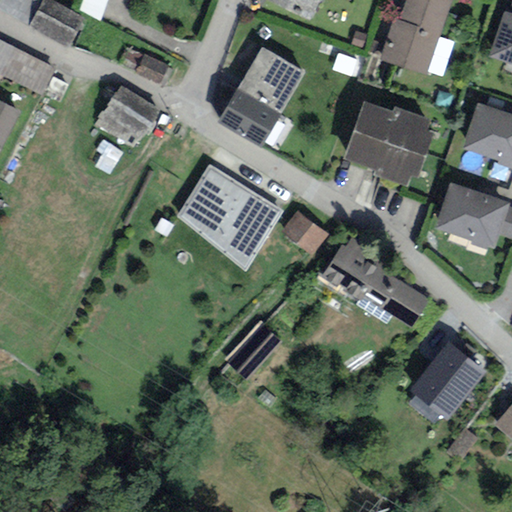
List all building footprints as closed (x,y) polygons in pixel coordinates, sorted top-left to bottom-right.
[(266,0),(310,21),(320,0),(337,0),(346,3),(347,0),(266,0)] [(384,59),(424,72),(449,0),(409,0),(402,22),(398,20),(384,59)] [(83,19),(45,1),(34,24),(72,42),(83,19)] [(511,12),(506,10),(491,52),(511,59),(511,12)] [(54,68),(0,40),(0,76),(40,96),(54,68)] [(263,45),(220,118),(264,144),(277,121),(272,118),(301,67),(263,45)] [(177,65),(140,47),(129,70),(166,88),(177,65)] [(511,112),(480,100),(465,141),(511,158),(511,112)] [(116,102),(101,127),(135,148),(150,123),(116,102)] [(432,130),(372,108),(352,160),(412,183),(432,130)] [(0,109),(0,160),(20,119),(0,109)] [(279,210),(209,164),(175,214),(245,261),(279,210)] [(508,200),(452,182),(438,226),(493,244),(508,200)] [(332,239),(298,217),(287,234),(320,257),(332,239)] [(346,249),(329,277),(416,330),(433,302),(346,249)] [(232,364),(250,380),(281,345),(264,330),(232,364)] [(448,342),(409,390),(415,395),(408,405),(432,424),(440,414),(447,420),(486,372),(448,342)]
